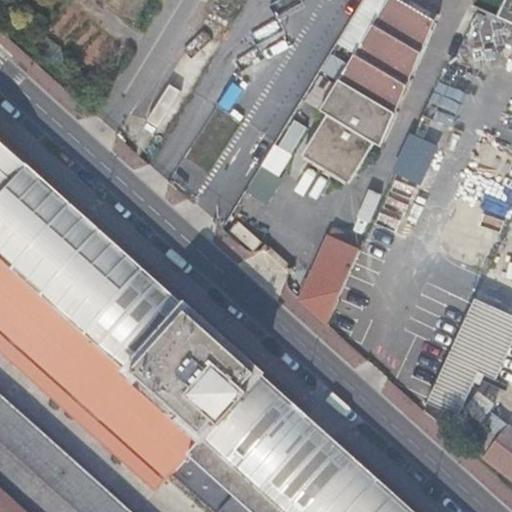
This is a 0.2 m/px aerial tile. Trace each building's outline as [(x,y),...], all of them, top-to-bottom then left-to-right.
[(378,145),(436,14),(413,0),(385,0),(318,109),(323,113),(299,154),(345,183),(371,141),(378,145)] [(511,0),(472,0),(471,2),(511,21),(511,0)] [(413,511),(259,372),(260,371),(187,305),(185,306),(0,139),(0,257),(200,437),(171,472),(214,511),(413,511)] [(234,205),(219,227),(231,239),(246,213),(234,205)] [(324,322),(361,242),(330,227),(298,299),(324,322)] [(510,311),(474,294),(471,300),(426,399),(455,414),(478,367),(483,370),(510,311)] [(464,406),(467,409),(479,394),(492,404),(493,402),(477,389),(464,406)] [(479,394),(467,409),(479,419),(492,404),(479,394)] [(132,511),(0,395),(0,511),(132,511)] [(511,479),(511,427),(490,411),(466,444),(511,479)]
